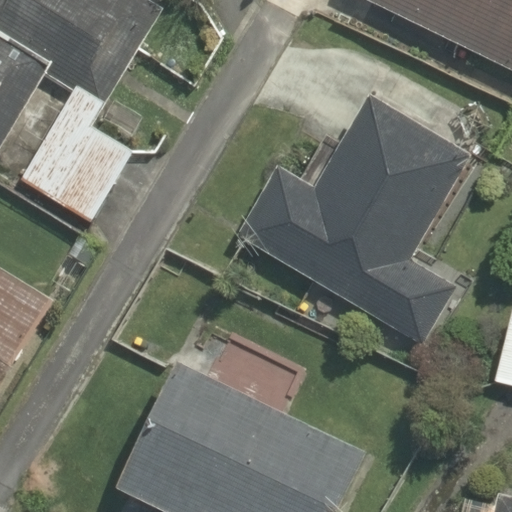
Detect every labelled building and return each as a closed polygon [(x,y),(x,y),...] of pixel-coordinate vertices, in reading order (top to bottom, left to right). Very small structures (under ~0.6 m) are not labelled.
[(0,0),(0,21),(54,55),(49,63),(74,78),(110,100),(163,15),(138,0),(0,0)] [(511,0),(373,0),(511,71),(511,0)] [(0,21),(0,142),(49,63),(54,55),(0,21)] [(94,126),(110,100),(74,78),(14,176),(86,220),(131,149),(94,126)] [(356,95),(300,181),(282,169),(234,243),(402,351),(450,278),(404,249),(460,162),(356,95)] [(0,383),(52,300),(0,267),(0,383)] [(511,285),(487,372),(511,379),(511,285)] [(329,511),(360,450),(163,351),(100,485),(154,511),(329,511)] [(511,511),(511,493),(491,489),(486,511),(511,511)]
